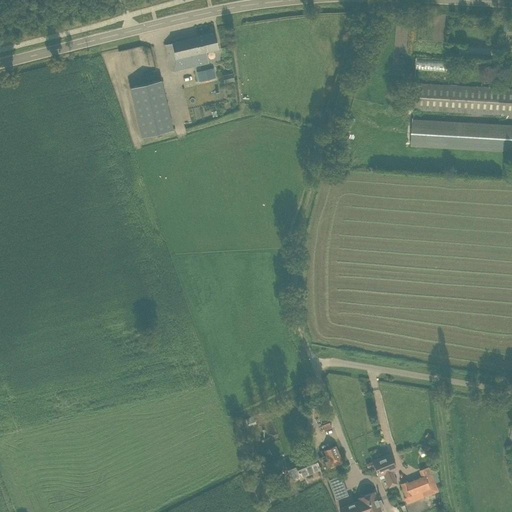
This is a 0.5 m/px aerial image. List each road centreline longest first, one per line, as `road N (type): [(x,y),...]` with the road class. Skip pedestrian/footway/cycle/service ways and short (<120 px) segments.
road 1 (track): [(364,0),(297,235),(295,335),(317,363)]
road 2 (tertiary): [(0,62),(290,0)]
road 3 (unclassified): [(317,363),(511,392)]
road 4 (unknown): [(317,363),(327,415),(356,487)]
